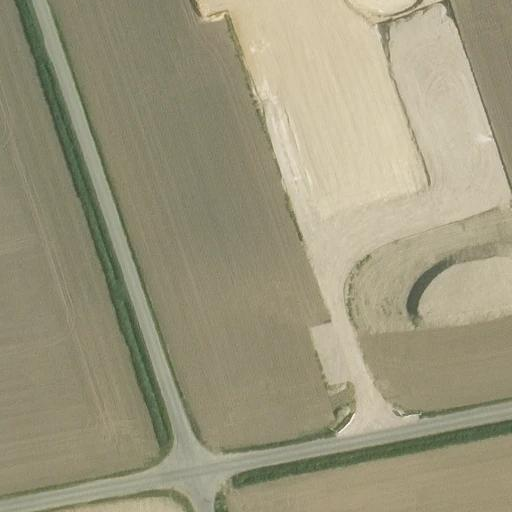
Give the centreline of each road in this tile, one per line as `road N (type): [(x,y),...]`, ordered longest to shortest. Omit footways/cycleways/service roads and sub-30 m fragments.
road 1 (unclassified): [(194,472),(38,0)]
road 2 (track): [(383,436),(243,0)]
road 3 (unclassified): [(511,410),(194,472)]
road 4 (unclassified): [(194,472),(0,511)]
